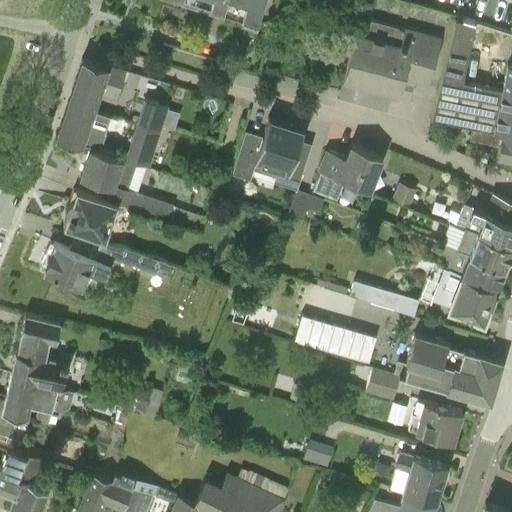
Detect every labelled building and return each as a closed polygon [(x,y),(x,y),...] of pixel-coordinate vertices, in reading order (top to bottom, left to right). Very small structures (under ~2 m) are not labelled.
[(170,0),(182,4),(183,0),(212,0),(213,1),(209,12),(223,17),(227,2),(227,0),(170,0)] [(227,0),(227,2),(246,9),(242,23),(257,28),(265,0),(227,0)] [(359,15),(341,78),(343,78),(369,85),(398,93),(402,79),(427,86),(440,37),(403,27),(403,29),(397,27),(398,26),(359,15)] [(437,88),(430,116),(472,125),(469,138),(498,144),(496,155),(511,158),(511,63),(507,63),(502,87),(462,79),(474,22),(462,19),(455,16),(440,75),(437,88)] [(81,57),(67,101),(93,108),(97,94),(116,100),(125,70),(125,69),(81,57)] [(138,120),(137,120),(160,127),(168,104),(145,97),(138,120)] [(67,101),(55,136),(56,137),(90,146),(91,147),(100,150),(111,115),(93,109),(93,108),(67,101)] [(245,128),(231,171),(249,177),(252,168),(274,175),(276,170),(300,177),(309,148),(298,144),(300,138),(304,126),(302,126),(269,116),(270,115),(268,115),(262,134),(245,128)] [(137,120),(126,157),(149,165),(160,127),(137,120)] [(327,148),(319,168),(368,187),(369,186),(365,185),(371,170),(374,172),(375,170),(379,169),(382,160),(380,157),(381,154),(352,142),(346,155),(327,148)] [(90,146),(80,175),(106,183),(101,196),(117,202),(167,219),(168,217),(173,203),(127,188),(136,162),(100,150),(91,147),(90,146)] [(343,178),(319,169),(312,188),(335,197),(343,178)] [(398,181),(391,197),(408,204),(415,188),(398,181)] [(62,212),(62,215),(62,217),(63,219),(63,221),(62,224),(76,229),(104,239),(117,202),(101,196),(75,187),(75,189),(76,190),(75,194),(76,194),(74,199),(70,201),(68,203),(66,204),(65,206),(64,208),(63,210),(62,212)] [(297,187),(287,213),(302,218),(307,206),(312,193),(308,192),(297,187)] [(459,213),(455,222),(465,226),(511,244),(511,241),(511,199),(491,192),(490,192),(489,194),(489,195),(483,210),(463,202),(459,211),(459,213)] [(229,193),(225,205),(251,215),(256,203),(229,193)] [(306,209),(302,218),(310,221),(313,212),(306,209)] [(456,247),(503,265),(511,244),(465,226),(462,232),(456,247)] [(45,249),(41,260),(44,264),(43,267),(81,282),(87,268),(105,276),(113,257),(161,273),(162,268),(165,260),(104,239),(76,229),(76,230),(69,247),(54,241),(51,248),(45,249)] [(440,241),(436,251),(445,254),(453,257),(449,267),(448,267),(447,266),(447,267),(447,268),(460,272),(495,286),(503,265),(456,247),(440,241)] [(437,279),(430,297),(431,297),(447,303),(446,306),(468,314),(468,315),(470,316),(470,315),(483,320),(495,287),(496,288),(497,286),(495,286),(460,272),(447,268),(447,267),(445,266),(442,265),(437,279)] [(348,293),(348,294),(363,298),(392,307),(396,291),(353,278),(350,287),(348,293)] [(15,350),(10,372),(56,385),(61,363),(62,357),(44,353),(48,339),(52,340),(57,320),(24,311),(19,331),(15,350)] [(300,314),(293,338),(367,360),(374,337),(300,314)] [(407,353),(401,374),(445,387),(487,399),(489,400),(495,380),(501,359),(490,356),(477,352),(442,341),(443,339),(414,330),(407,353)] [(180,353),(176,366),(188,370),(192,356),(180,353)] [(371,365),(364,388),(392,396),(399,373),(371,365)] [(2,405),(0,411),(1,411),(13,414),(28,417),(31,404),(31,403),(51,407),(63,404),(67,389),(61,387),(57,386),(56,385),(10,372),(4,396),(4,397),(2,405)] [(158,411),(164,389),(137,380),(130,403),(158,411)] [(411,411),(406,426),(414,428),(414,429),(452,440),(461,410),(423,398),(418,413),(411,411)] [(119,404),(113,424),(125,428),(131,408),(119,404)] [(37,409),(34,419),(48,423),(48,422),(50,415),(50,413),(37,409)] [(0,430),(7,433),(13,414),(1,411),(0,414),(0,430)] [(113,424),(107,444),(119,447),(125,428),(113,424)] [(179,426),(176,435),(196,442),(199,433),(179,426)] [(0,489),(13,495),(20,478),(17,476),(27,452),(27,453),(7,445),(7,446),(0,464),(0,463),(0,489)] [(395,465),(389,484),(402,488),(436,498),(446,463),(411,453),(399,449),(394,465),(395,465)] [(301,450),(299,459),(309,463),(312,453),(301,450)] [(8,509),(7,511),(6,511),(35,511),(45,489),(27,482),(28,481),(26,480),(29,474),(34,476),(41,457),(27,452),(17,476),(20,478),(13,495),(8,509)] [(200,511),(202,509),(207,511),(278,511),(285,498),(284,497),(289,487),(249,469),(248,470),(240,466),(237,474),(226,469),(219,482),(204,475),(193,499),(176,491),(166,511),(200,511)] [(76,511),(102,511),(101,511),(105,500),(122,508),(122,506),(135,511),(147,511),(154,493),(155,493),(170,498),(175,489),(119,469),(117,473),(113,472),(110,477),(95,472),(76,511)] [(346,478),(339,491),(357,501),(359,498),(364,500),(369,491),(346,478)] [(373,495),(366,511),(367,511),(431,511),(436,498),(402,488),(401,490),(398,503),(373,495)] [(511,511),(511,510),(484,501),(481,511),(511,511)]
